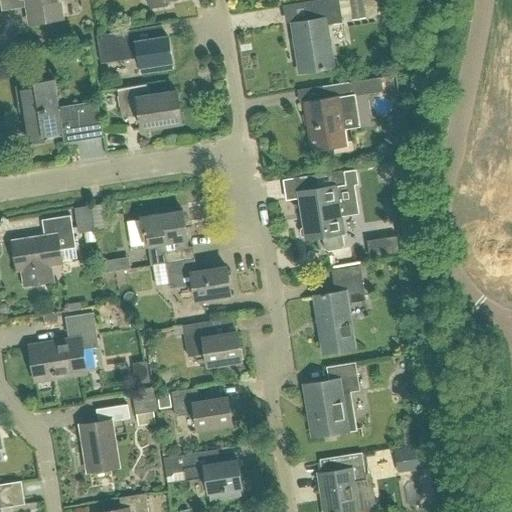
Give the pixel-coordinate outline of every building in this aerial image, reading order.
[(26,0),(30,25),(62,19),(58,0),(26,0)] [(147,0),(148,3),(149,2),(150,9),(168,6),(166,0),(147,0)] [(299,73),(333,67),(326,25),(342,22),(338,0),(324,0),(306,3),(309,21),(291,24),(299,73)] [(117,33),(97,36),(101,62),(138,56),(140,68),(141,68),(141,74),(172,69),(171,63),(172,63),(168,37),(140,41),(138,30),(117,33)] [(59,107),(54,81),(54,79),(34,82),(34,87),(20,90),(29,143),(45,141),(44,136),(62,133),(60,121),(77,118),(80,141),(103,137),(97,101),(59,107)] [(323,100),(304,103),(311,150),(345,145),(342,128),(357,126),(352,96),(350,97),(348,83),(321,88),(323,100)] [(149,97),(147,85),(117,90),(121,113),(139,110),(143,130),(182,124),(177,92),(149,97)] [(305,239),(322,237),(324,249),(327,251),(341,249),(343,245),(341,234),(343,233),(340,216),(360,213),(355,185),(359,184),(357,169),(343,171),(310,177),(312,192),(298,194),(303,226),(300,230),(301,235),(305,239)] [(82,205),(83,231),(98,230),(97,204),(82,205)] [(165,264),(194,259),(191,239),(187,239),(183,211),(141,217),(142,219),(128,221),(132,247),(146,245),(146,246),(174,242),(175,249),(163,251),(165,264)] [(53,281),(51,265),(62,263),(60,250),(75,248),(70,216),(43,220),(45,236),(12,242),(17,270),(21,270),(24,286),(53,281)] [(194,259),(165,264),(169,289),(193,285),(195,301),(231,295),(226,268),(196,272),(194,259)] [(324,353),(354,348),(347,304),(366,301),(362,278),(338,282),(340,292),(314,296),(324,353)] [(54,379),(87,374),(83,350),(99,347),(93,313),(65,317),(68,340),(29,346),(35,378),(53,375),(54,379)] [(211,322),(183,326),(187,355),(205,352),(207,366),(241,360),(237,333),(213,337),(211,322)] [(313,436),(347,431),(355,429),(348,392),(360,390),(355,363),(326,368),(329,382),(305,386),(313,436)] [(199,402),(197,389),(172,393),(176,417),(195,414),(198,430),(232,425),(228,397),(199,402)] [(162,422),(160,393),(138,395),(141,424),(162,422)] [(87,472),(119,467),(112,421),(130,418),(128,405),(97,410),(99,422),(80,425),(87,472)] [(402,449),(395,450),(399,473),(428,468),(424,443),(402,446),(402,449)] [(212,464),(210,452),(164,459),(167,483),(205,477),(208,493),(209,500),(241,495),(240,488),(242,488),(238,460),(212,464)] [(341,471),(319,474),(325,511),(363,511),(376,510),(371,479),(366,480),(361,454),(339,457),(341,471)] [(0,507),(22,504),(19,482),(0,484),(0,507)] [(148,511),(146,494),(120,498),(122,509),(102,511),(148,511)]
